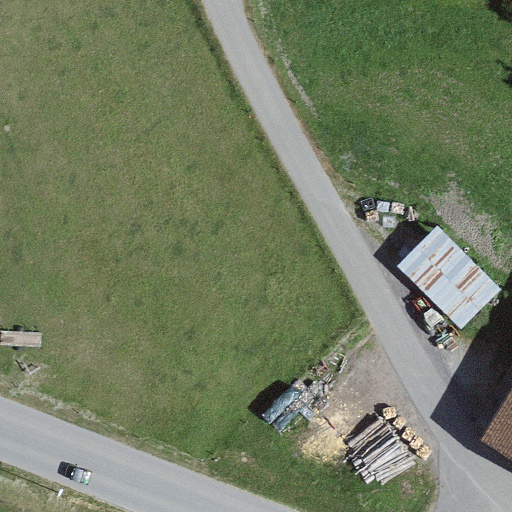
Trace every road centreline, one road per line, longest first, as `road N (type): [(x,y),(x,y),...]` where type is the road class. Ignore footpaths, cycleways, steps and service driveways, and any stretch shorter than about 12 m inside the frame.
road 1 (unclassified): [(424,389),(223,0)]
road 2 (tertiary): [(236,511),(0,426)]
road 3 (unclassified): [(511,487),(424,389)]
road 4 (residential): [(424,389),(458,477),(455,511)]
